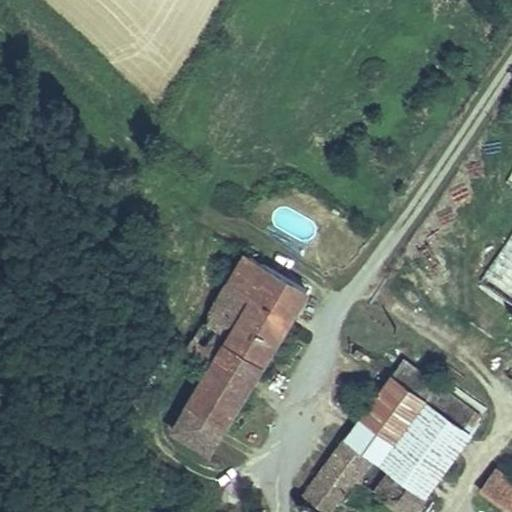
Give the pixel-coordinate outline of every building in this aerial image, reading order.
[(511,233),(480,285),(511,304),(511,233)] [(172,357),(200,375),(224,335),(230,324),(241,305),(263,270),(236,252),(214,286),(201,309),(172,357)] [(224,335),(200,375),(160,437),(196,462),(242,384),(298,294),(263,270),(241,305),(230,324),(224,335)] [(374,377),(332,440),(415,493),(456,431),(374,377)] [(402,511),(415,493),(332,440),(291,504),(302,511),(320,511),(342,479),(392,511),(402,511)] [(478,494),(507,511),(511,511),(511,479),(495,468),(478,494)]
